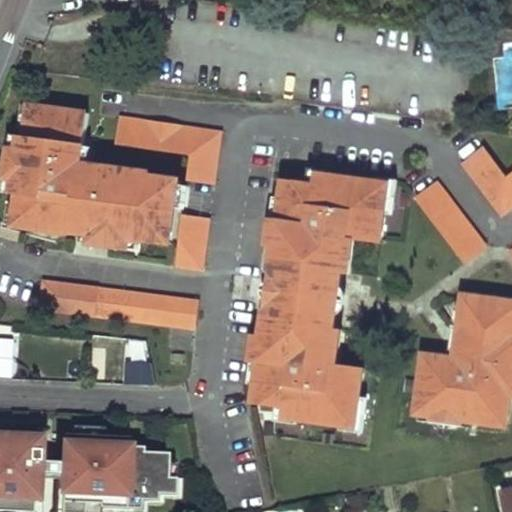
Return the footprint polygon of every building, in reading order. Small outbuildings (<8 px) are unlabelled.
[(30,107),(22,106),(19,128),(27,129),(30,107)] [(16,166),(12,196),(17,197),(16,205),(13,228),(83,237),(142,245),(145,245),(146,242),(173,246),(178,211),(181,186),(182,182),(153,178),(153,175),(83,164),(84,155),(89,114),(30,107),(27,129),(20,136),(16,166)] [(122,119),(118,144),(150,149),(153,123),(122,119)] [(153,123),(150,149),(194,156),(192,170),(216,173),(221,134),(153,123)] [(463,164),(502,215),(511,208),(511,173),(506,178),(483,150),(463,164)] [(16,166),(9,166),(4,195),(12,196),(16,166)] [(331,171),(309,168),(307,185),(313,185),(315,175),(330,177),(331,171)] [(191,180),(214,183),(216,173),(192,170),(191,180)] [(271,320),(266,319),(264,336),(257,385),(255,402),(276,407),(285,408),(284,418),(299,420),(341,425),(357,427),(361,398),(364,367),(338,365),(330,364),(331,360),(335,329),(343,272),(347,240),(354,240),(381,244),(385,214),(388,185),(374,182),(330,177),(315,175),(313,185),(307,185),(285,182),(282,199),(276,247),(274,264),(278,265),(277,273),(272,311),(271,320)] [(375,177),(374,182),(388,185),(385,214),(392,216),(397,180),(375,177)] [(436,183),(415,199),(466,263),(486,248),(436,183)] [(189,187),(181,186),(178,211),(186,212),(189,187)] [(275,198),(268,246),(276,247),(282,199),(275,198)] [(16,205),(9,204),(6,227),(13,228),(16,205)] [(186,218),(179,268),(204,271),(210,221),(186,218)] [(142,245),(83,237),(83,244),(141,252),(142,245)] [(347,240),(343,272),(350,274),(354,240),(347,240)] [(272,311),(277,273),(272,272),(270,279),(263,289),(267,302),(266,310),(272,311)] [(45,282),(41,310),(196,330),(200,302),(45,282)] [(457,352),(456,359),(424,354),(416,415),(419,416),(474,422),(506,427),(511,396),(511,302),(464,295),(463,303),(457,352)] [(463,303),(456,302),(449,350),(457,352),(463,303)] [(330,364),(338,365),(342,330),(335,329),(331,360),(330,364)] [(250,384),(257,385),(264,336),(257,335),(250,384)] [(131,347),(129,369),(146,371),(148,348),(131,347)] [(368,399),(361,398),(357,427),(341,425),(341,431),(364,434),(368,399)] [(298,425),(299,420),(284,418),(285,408),(276,407),(275,422),(298,425)] [(473,430),(474,422),(419,416),(418,423),(438,424),(445,429),(453,427),(473,430)] [(0,511),(33,511),(33,505),(37,505),(38,475),(63,475),(61,511),(84,511),(85,504),(99,505),(99,508),(140,509),(140,500),(157,500),(157,494),(175,494),(175,478),(167,478),(168,453),(143,452),(143,447),(128,446),(128,437),(65,435),(64,463),(38,463),(39,451),(36,451),(36,434),(1,433),(1,438),(0,437),(0,511)]
